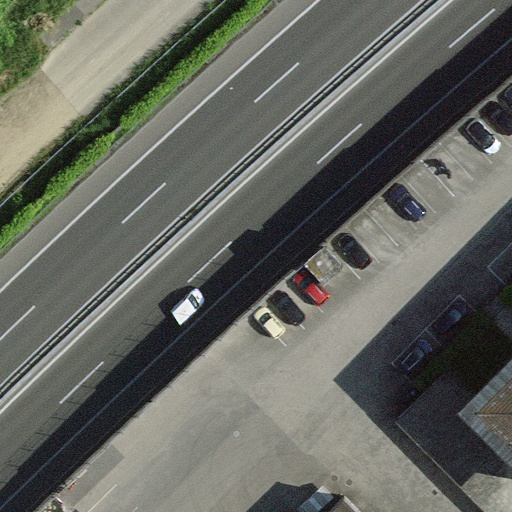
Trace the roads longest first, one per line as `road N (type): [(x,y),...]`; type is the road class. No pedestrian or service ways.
road 1 (motorway): [(0,462),(506,0)]
road 2 (motorway): [(373,0),(231,121),(0,343)]
road 3 (unclassified): [(169,0),(30,129)]
